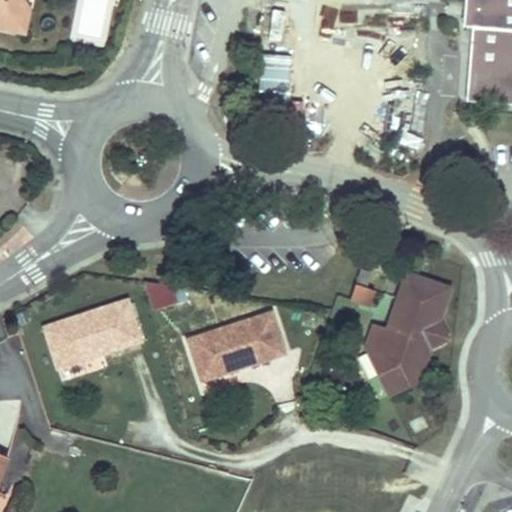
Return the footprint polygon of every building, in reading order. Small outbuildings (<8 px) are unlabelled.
[(0,0),(0,21),(14,24),(19,0),(0,0)] [(19,0),(14,24),(0,21),(0,33),(20,39),(27,7),(19,0)] [(511,0),(462,0),(461,20),(471,21),(464,95),(511,99),(511,0)] [(354,282),(363,286),(368,272),(359,268),(354,282)] [(434,324),(447,290),(404,274),(387,319),(392,329),(387,331),(383,330),(369,325),(361,346),(383,394),(413,381),(426,347),(433,343),(437,331),(434,324)] [(179,278),(150,287),(156,306),(185,296),(179,278)] [(363,286),(354,282),(348,297),(367,305),(372,289),(363,286)] [(123,299),(39,327),(57,381),(96,368),(91,355),(136,340),(123,299)] [(184,338),(202,392),(241,379),(236,366),(281,351),(268,310),(184,338)]
